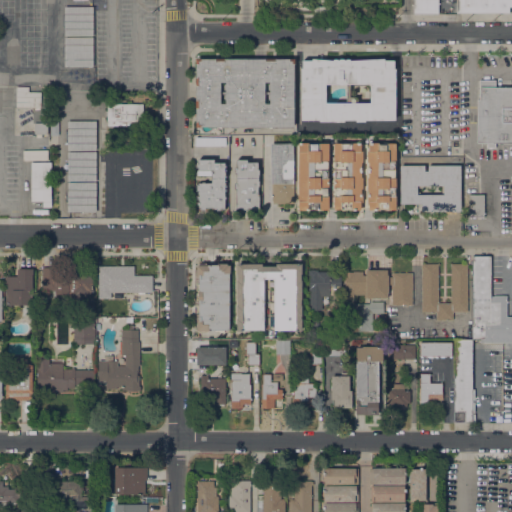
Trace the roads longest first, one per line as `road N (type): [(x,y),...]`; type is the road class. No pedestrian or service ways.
road 1 (residential): [(511,240),(0,234)]
road 2 (residential): [(176,511),(174,0)]
road 3 (residential): [(511,440),(0,440)]
road 4 (residential): [(511,31),(175,32)]
